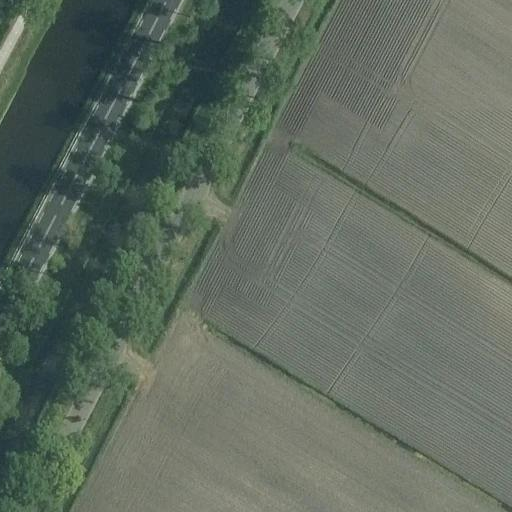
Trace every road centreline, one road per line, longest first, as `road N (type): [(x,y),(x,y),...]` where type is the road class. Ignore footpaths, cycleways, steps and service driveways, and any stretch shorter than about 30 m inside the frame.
road 1 (unclassified): [(28,511),(293,0)]
road 2 (primary): [(0,323),(168,0)]
